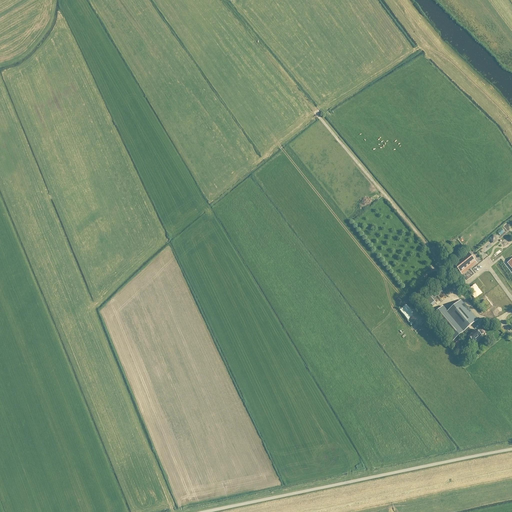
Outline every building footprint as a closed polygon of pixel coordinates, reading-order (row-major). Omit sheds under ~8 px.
[(457,246),(462,243),(458,237),(453,240),(457,246)] [(460,273),(469,266),(470,267),(472,266),(471,265),(474,262),(468,254),(454,266),(460,273)] [(504,275),(502,272),(500,274),(496,269),(492,272),(499,280),(504,275)] [(436,304),(432,300),(429,296),(421,302),(428,310),(436,304)] [(464,332),(468,328),(477,321),(461,301),(448,312),(443,307),(432,316),(453,342),(464,332)] [(403,308),(415,325),(420,321),(408,305),(403,308)] [(468,328),(464,332),(469,337),(468,338),(473,344),(481,336),(476,331),(473,334),(468,328)]
